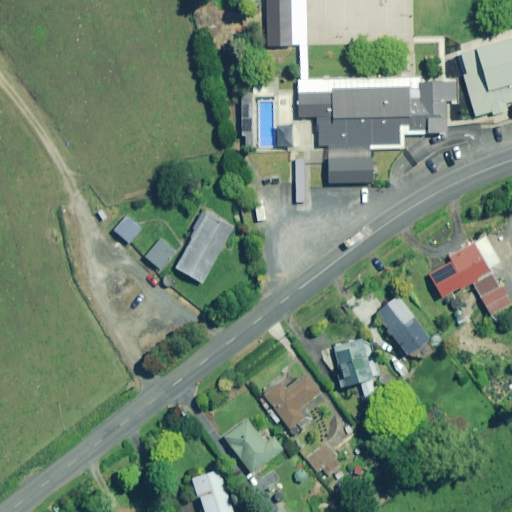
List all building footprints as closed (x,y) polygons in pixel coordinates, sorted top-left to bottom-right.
[(290,0),(265,0),(267,47),(292,47),(290,0)] [(467,77),(463,78),(474,116),(491,111),(492,115),(507,111),(504,104),(511,101),(511,38),(460,53),(467,77)] [(277,95),(277,79),(259,80),(260,96),(277,95)] [(403,134),(446,134),(446,100),(456,100),(456,83),(419,83),(419,79),(321,80),(322,92),(298,92),(298,119),(316,119),(316,150),(403,149),(403,134)] [(257,102),(240,102),(239,139),(243,139),(243,149),(274,149),(274,102),(257,102)] [(292,149),(292,127),(277,127),(276,149),(292,149)] [(305,203),(304,160),(295,160),(296,203),(305,203)] [(372,160),(327,160),(327,184),(372,184),(372,160)] [(263,193),(253,194),(257,231),(267,230),(263,193)] [(141,230),(126,217),(113,233),(128,246),(141,230)] [(231,232),(205,217),(175,270),(202,285),(231,232)] [(175,253),(159,240),(144,259),(160,272),(175,253)] [(457,290),(459,292),(472,286),(474,291),(489,318),(511,305),(502,288),(498,290),(474,244),(448,257),(451,263),(427,276),(440,299),(457,290)] [(428,341),(396,298),(374,315),(406,358),(428,341)] [(369,381),(373,380),(363,342),(333,350),(342,388),(359,384),(364,403),(374,400),(369,381)] [(319,395),(304,375),(283,391),(279,385),(262,397),(293,438),(311,424),(300,409),(319,395)] [(260,440),(246,421),(222,438),(250,475),(281,452),(268,434),(260,440)] [(318,480),(338,469),(333,460),(337,458),(329,444),(305,458),(318,480)] [(230,511),(217,472),(189,482),(195,498),(197,497),(202,511),(230,511)]
